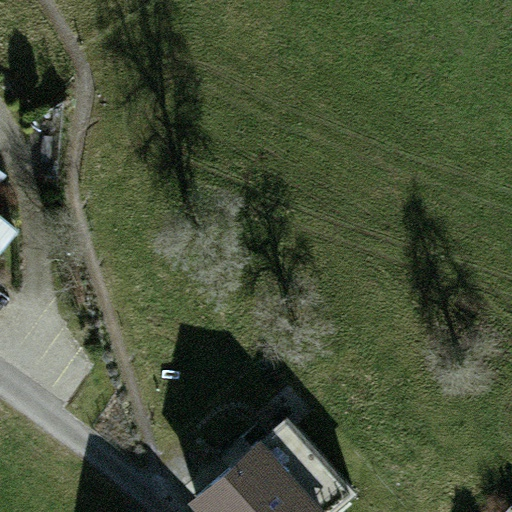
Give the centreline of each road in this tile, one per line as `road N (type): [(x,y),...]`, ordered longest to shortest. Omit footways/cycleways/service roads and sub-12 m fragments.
road 1 (track): [(47,0),(84,55),(73,193),(164,509)]
road 2 (track): [(125,477),(0,376)]
